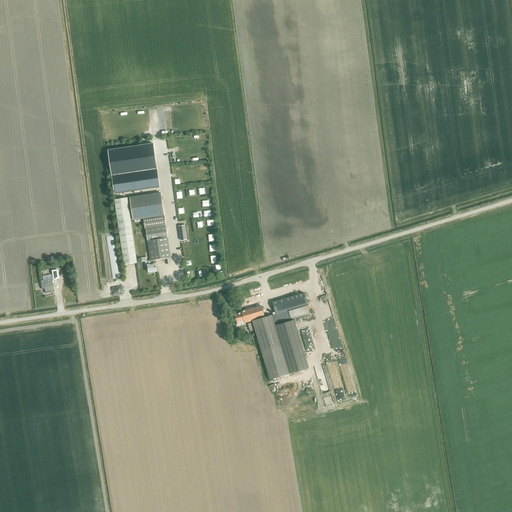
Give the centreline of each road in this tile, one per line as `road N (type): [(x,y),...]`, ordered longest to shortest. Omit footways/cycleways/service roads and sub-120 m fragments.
road 1 (unclassified): [(0,322),(202,291),(511,199)]
road 2 (unknown): [(164,297),(173,245),(160,164)]
